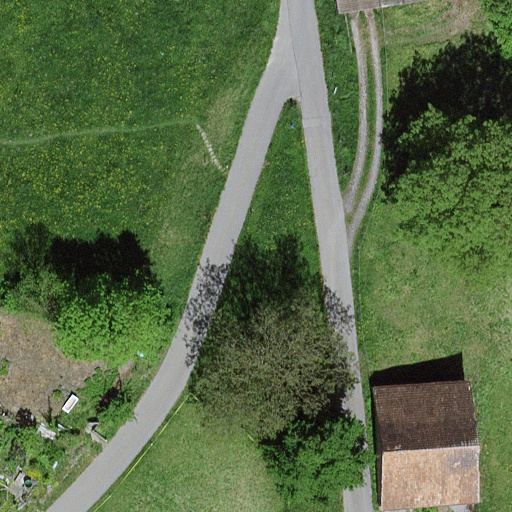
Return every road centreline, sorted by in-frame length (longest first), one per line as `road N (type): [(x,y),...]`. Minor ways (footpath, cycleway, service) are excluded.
road 1 (unclassified): [(297,0),(360,511)]
road 2 (track): [(239,191),(181,361),(144,425),(63,511)]
road 3 (track): [(302,27),(239,191)]
